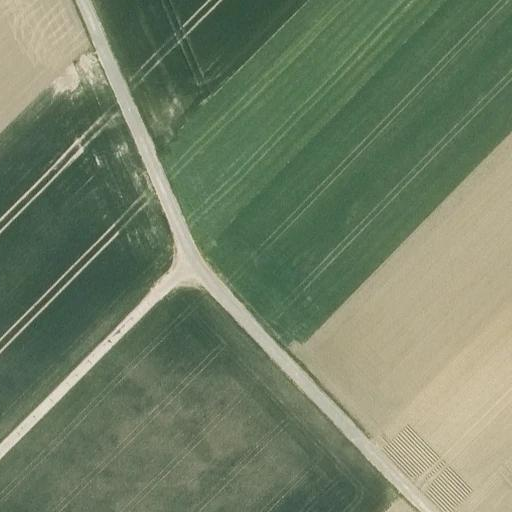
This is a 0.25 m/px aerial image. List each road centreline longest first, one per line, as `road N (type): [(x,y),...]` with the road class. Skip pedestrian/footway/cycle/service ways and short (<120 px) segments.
road 1 (track): [(430,511),(191,259),(80,0)]
road 2 (track): [(191,259),(0,448)]
